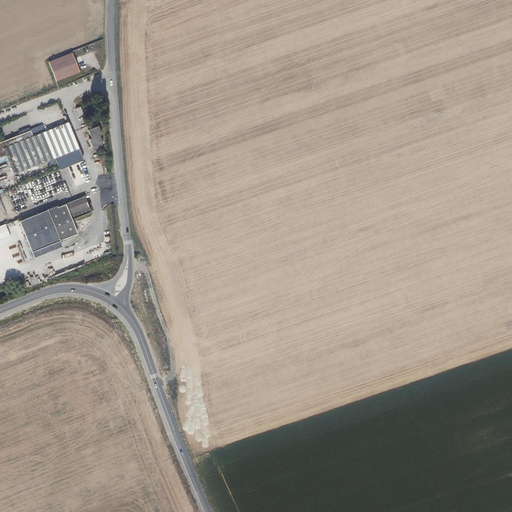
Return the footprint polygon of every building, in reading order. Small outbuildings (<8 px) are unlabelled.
[(55,80),(78,71),(71,53),(47,62),(55,80)] [(43,130),(53,156),(54,155),(59,167),(83,157),(68,120),(43,130)] [(99,134),(101,133),(96,120),(90,123),(91,126),(88,127),(92,136),(89,138),(94,149),(101,146),(100,143),(102,142),(99,134)] [(53,156),(43,130),(35,133),(32,126),(0,138),(0,154),(7,151),(16,171),(53,156)] [(60,236),(77,228),(73,219),(71,214),(90,206),(84,191),(66,199),(59,202),(58,201),(47,205),(47,206),(21,217),(33,247),(60,236)] [(7,221),(0,224),(0,236),(11,232),(7,221)]
